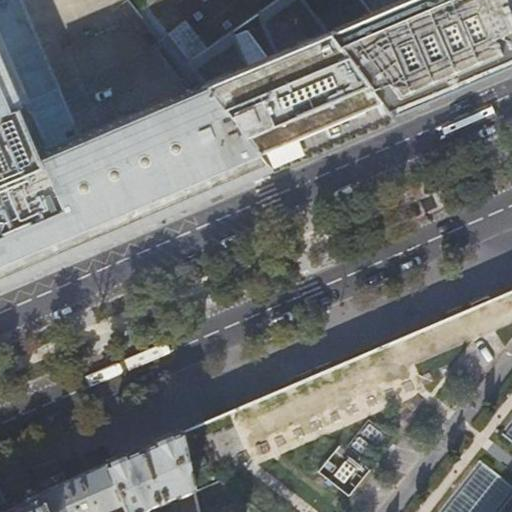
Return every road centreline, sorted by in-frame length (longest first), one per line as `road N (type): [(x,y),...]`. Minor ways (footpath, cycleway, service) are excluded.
road 1 (secondary): [(0,422),(511,203)]
road 2 (secondary): [(511,104),(0,319)]
road 3 (residential): [(511,355),(388,511)]
